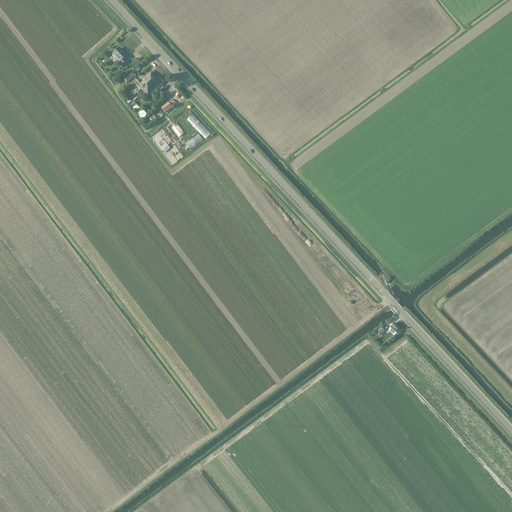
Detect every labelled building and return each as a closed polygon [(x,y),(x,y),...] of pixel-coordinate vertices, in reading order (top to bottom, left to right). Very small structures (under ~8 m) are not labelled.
[(119,62),(118,63),(120,66),(126,61),(124,59),(126,57),(118,49),(112,54),(119,62)] [(135,76),(132,72),(124,79),(127,83),(135,76)] [(136,85),(140,90),(137,92),(141,96),(144,93),(148,97),(162,84),(151,72),(140,82),(139,80),(134,83),(136,85)] [(167,103),(161,108),(164,113),(171,108),(167,103)] [(142,110),(137,114),(141,120),(147,116),(142,110)] [(166,144),(161,147),(165,152),(170,148),(166,144)] [(172,163),(177,160),(170,149),(165,153),(172,163)] [(392,330),(390,332),(392,334),(394,333),(399,329),(395,324),(390,328),(392,330)]
